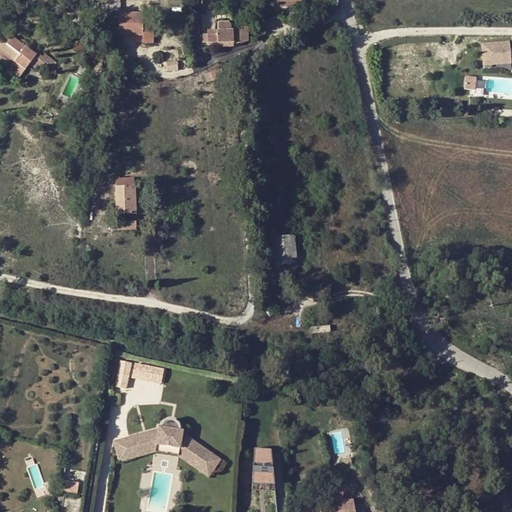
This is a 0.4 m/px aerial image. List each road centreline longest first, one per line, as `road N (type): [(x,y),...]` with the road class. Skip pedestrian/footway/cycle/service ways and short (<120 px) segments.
road 1 (residential): [(263,42),(246,77),(252,291),(243,315),(199,314),(0,274)]
road 2 (unclassified): [(511,385),(434,340),(413,307),(345,13)]
